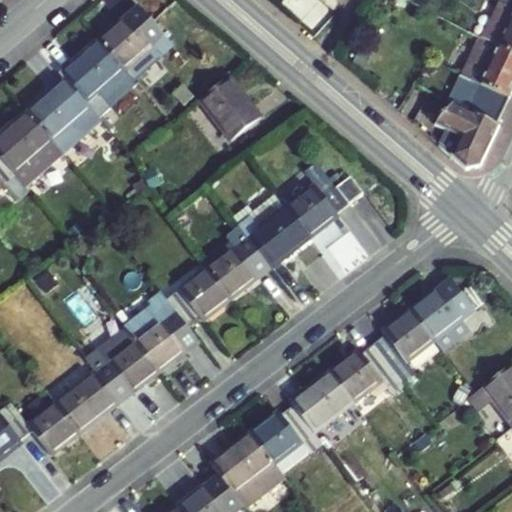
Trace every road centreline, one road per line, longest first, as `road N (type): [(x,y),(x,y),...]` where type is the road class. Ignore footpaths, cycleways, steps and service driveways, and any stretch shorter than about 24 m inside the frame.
road 1 (residential): [(70,511),(456,217)]
road 2 (secondary): [(207,0),(456,217)]
road 3 (secondary): [(476,205),(241,0)]
